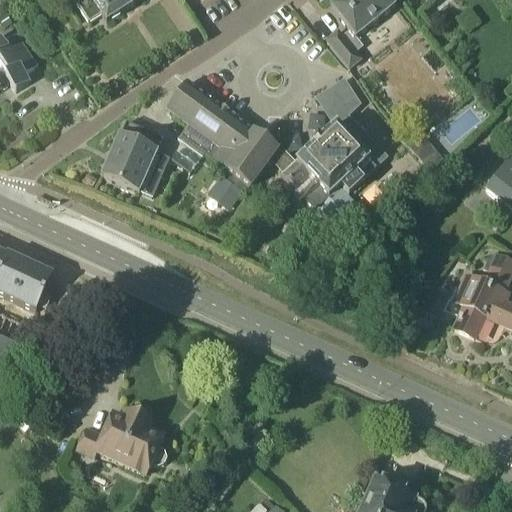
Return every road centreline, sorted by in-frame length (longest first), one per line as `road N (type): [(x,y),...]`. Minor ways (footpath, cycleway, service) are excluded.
road 1 (secondary): [(511,440),(3,210)]
road 2 (residential): [(3,210),(15,185),(280,0)]
